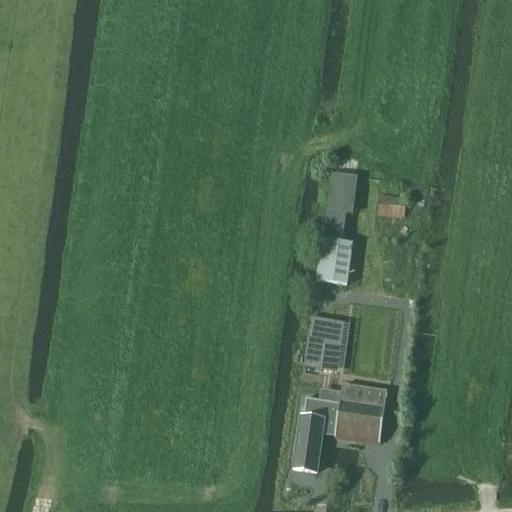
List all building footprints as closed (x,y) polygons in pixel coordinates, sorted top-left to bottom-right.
[(377,218),(404,221),(406,201),(380,198),(377,218)] [(322,241),(315,284),(346,288),(352,246),(346,245),(341,244),(345,216),(326,213),(322,241)] [(307,343),(303,369),(322,372),(326,347),(327,347),(340,349),(343,325),(334,324),(328,323),(325,322),(323,322),(326,306),(311,304),(309,318),(311,319),(307,343)] [(304,402),(294,471),(315,474),(321,437),(333,438),(338,406),(326,405),(304,402)] [(333,438),(333,442),(342,444),(358,446),(379,449),(384,410),(338,404),(338,406),(333,438)]
